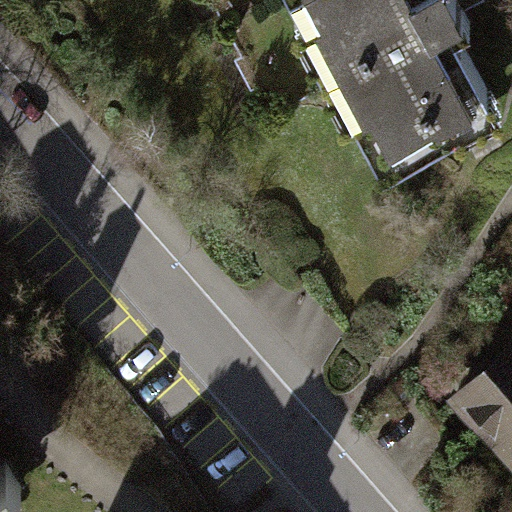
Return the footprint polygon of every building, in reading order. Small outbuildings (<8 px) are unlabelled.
[(208,0),(217,16),(248,0),(208,0)] [(248,0),(217,16),(235,48),(249,40),(267,72),(255,78),(270,104),(329,70),(383,164),(494,101),(445,16),(472,0),(248,0)] [(318,249),(279,255),(353,344),(390,311),(366,277),(318,249)] [(511,348),(459,394),(511,455),(511,348)] [(0,511),(13,505),(4,492),(19,483),(5,461),(0,464),(0,511)]
